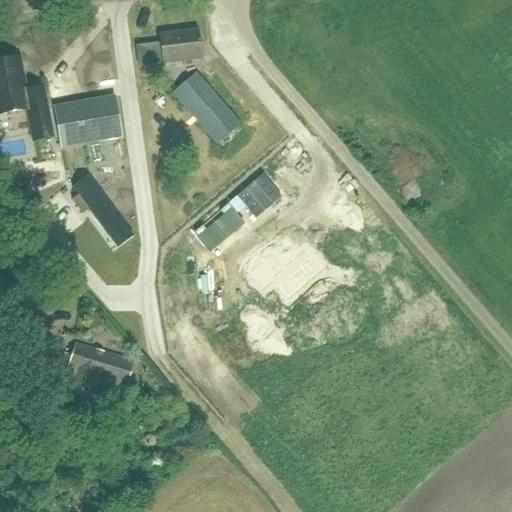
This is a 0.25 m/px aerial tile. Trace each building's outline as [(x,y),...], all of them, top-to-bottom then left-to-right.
[(196,30),(158,35),(159,44),(135,47),(137,67),(200,60),(196,30)] [(115,32),(57,50),(66,79),(124,61),(115,32)] [(27,114),(45,111),(41,88),(24,92),(18,59),(0,62),(0,115),(26,110),(27,114)] [(218,144),(240,123),(195,74),(172,94),(218,144)] [(113,98),(52,109),(54,122),(59,149),(120,139),(113,98)] [(32,142),(51,138),(45,111),(27,114),(32,142)] [(197,222),(275,158),(257,137),(179,201),(197,222)] [(77,195),(71,200),(81,213),(87,209),(109,238),(124,226),(87,176),(71,187),(77,195)] [(100,262),(111,242),(77,222),(65,242),(100,262)] [(322,269),(303,247),(283,264),(271,250),(246,272),(262,290),(272,282),(287,299),(322,269)] [(399,253),(376,284),(404,305),(427,274),(399,253)] [(119,277),(109,284),(122,303),(132,296),(119,277)] [(95,377),(98,378),(125,387),(133,363),(74,344),(70,359),(81,362),(80,367),(96,372),(95,377)] [(39,369),(44,352),(22,346),(17,362),(39,369)] [(67,368),(73,370),(64,399),(89,407),(98,378),(95,377),(96,372),(80,367),(81,362),(70,359),(67,368)] [(38,370),(9,361),(5,375),(34,383),(38,370)]
